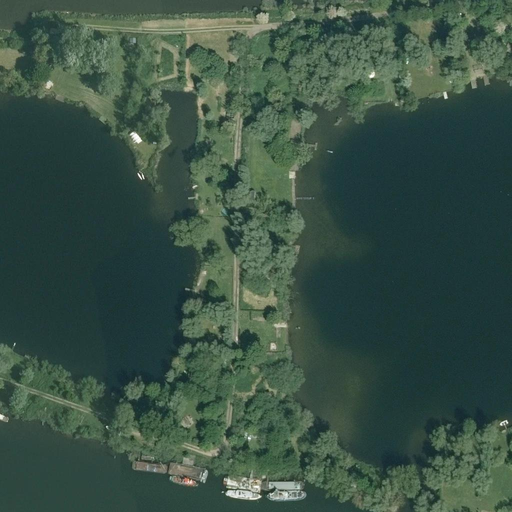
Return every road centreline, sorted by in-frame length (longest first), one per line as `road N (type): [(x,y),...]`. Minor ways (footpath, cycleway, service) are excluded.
road 1 (track): [(497,0),(245,26),(235,336),(220,447),(195,447),(0,379)]
road 2 (track): [(245,26),(55,25),(29,38),(0,36)]
